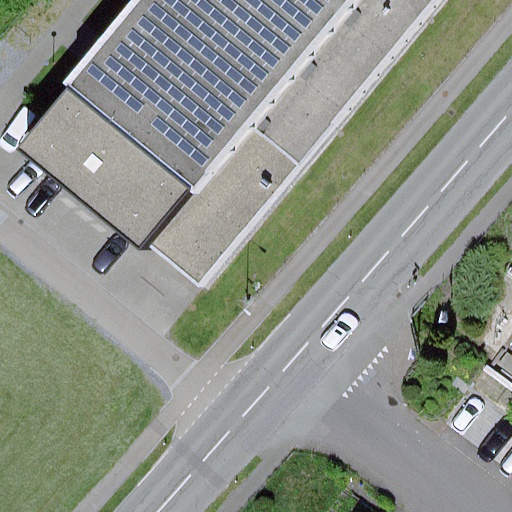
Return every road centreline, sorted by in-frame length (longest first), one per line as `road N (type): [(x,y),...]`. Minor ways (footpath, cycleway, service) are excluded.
road 1 (primary): [(511,107),(163,511)]
road 2 (track): [(239,424),(0,228)]
